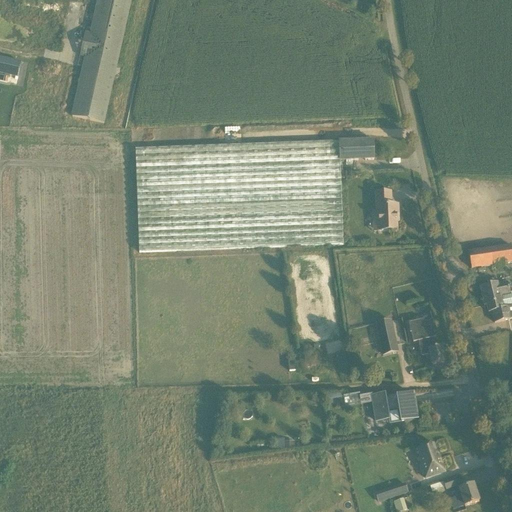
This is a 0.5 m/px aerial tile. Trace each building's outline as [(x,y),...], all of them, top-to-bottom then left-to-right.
[(0,0),(0,2),(67,16),(70,0),(0,0)] [(97,0),(83,68),(72,117),(104,124),(114,81),(132,0),(97,0)] [(0,39),(58,52),(63,30),(11,18),(9,25),(0,23),(0,39)] [(0,58),(0,74),(18,78),(21,64),(0,58)] [(54,94),(62,62),(43,58),(35,89),(54,94)] [(373,141),(135,150),(139,253),(343,245),(340,163),(344,163),(344,162),(374,161),(373,141)] [(379,213),(379,232),(397,232),(396,215),(398,215),(398,206),(391,206),(390,193),(376,193),(377,213),(379,213)] [(511,252),(511,246),(468,253),(471,269),(511,263),(511,252)] [(486,301),(487,305),(501,302),(503,309),(507,309),(511,307),(511,294),(510,295),(507,284),(498,286),(497,284),(480,288),(484,302),(486,301)] [(511,307),(503,309),(501,302),(487,305),(488,313),(492,313),(494,324),(511,319),(511,307)] [(429,353),(432,366),(445,363),(442,347),(436,349),(433,339),(436,338),(432,322),(424,324),(424,321),(409,324),(410,329),(409,329),(410,334),(411,334),(413,343),(418,342),(421,355),(429,353)] [(391,322),(376,325),(381,350),(396,346),(391,322)] [(343,398),(343,397),(343,394),(326,396),(327,401),(344,399),(345,406),(359,404),(358,395),(343,398)] [(403,416),(404,423),(417,421),(417,420),(416,420),(412,397),(413,397),(413,396),(397,399),(397,396),(385,398),(385,395),(372,398),(376,422),(386,421),(386,417),(387,414),(387,415),(388,415),(388,413),(389,412),(391,411),(395,410),(397,411),(399,412),(399,413),(400,413),(400,412),(401,414),(403,416)] [(419,457),(418,458),(425,478),(444,472),(439,457),(438,457),(437,453),(434,444),(417,449),(419,457)] [(446,490),(458,486),(456,479),(444,483),(446,490)] [(386,491),(389,500),(408,494),(405,484),(386,491)] [(462,498),(465,507),(479,502),(473,486),(454,492),(456,500),(462,498)] [(403,500),(395,502),(398,511),(404,511),(407,511),(403,500)]
